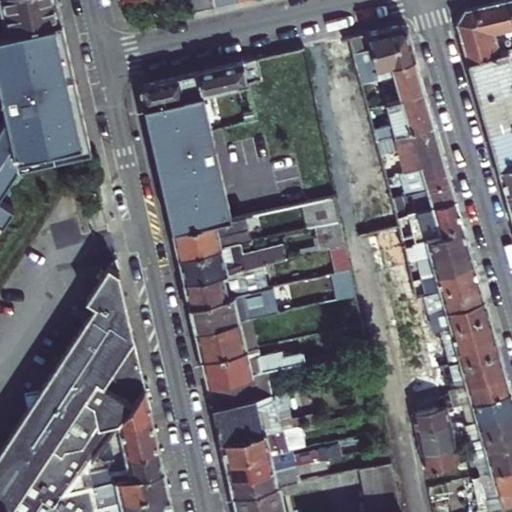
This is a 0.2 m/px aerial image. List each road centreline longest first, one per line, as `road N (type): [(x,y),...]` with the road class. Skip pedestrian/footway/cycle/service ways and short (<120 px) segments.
road 1 (residential): [(206,511),(102,58)]
road 2 (residential): [(424,0),(511,314)]
road 3 (residential): [(102,58),(361,0)]
